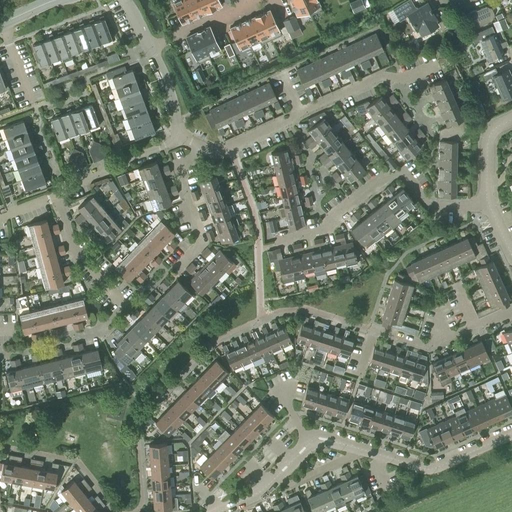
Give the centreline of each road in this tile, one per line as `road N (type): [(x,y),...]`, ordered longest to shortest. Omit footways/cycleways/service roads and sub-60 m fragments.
road 1 (residential): [(199,145),(219,151),(382,77),(400,81),(432,67)]
road 2 (residential): [(277,243),(324,230),(383,179),(404,174),(433,206)]
road 3 (residential): [(360,449),(428,469),(511,433)]
road 4 (residential): [(371,329),(427,345),(511,312)]
road 5 (residential): [(56,196),(181,136)]
road 6 (residential): [(173,267),(197,243),(182,176),(199,145)]
road 7 (residential): [(126,309),(73,251),(56,196)]
